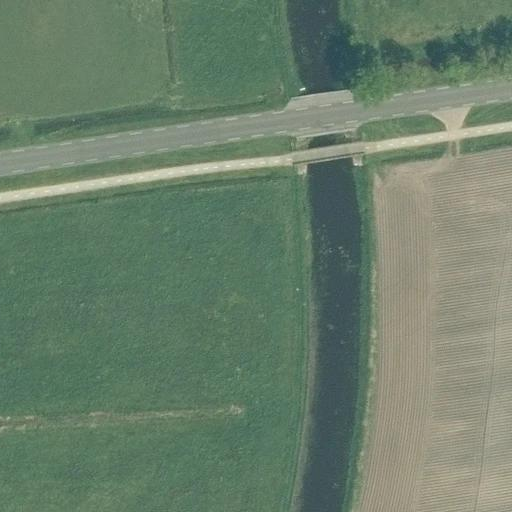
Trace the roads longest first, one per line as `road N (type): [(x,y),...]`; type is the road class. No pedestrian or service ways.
road 1 (secondary): [(0,164),(367,109)]
road 2 (secondary): [(511,88),(367,109)]
